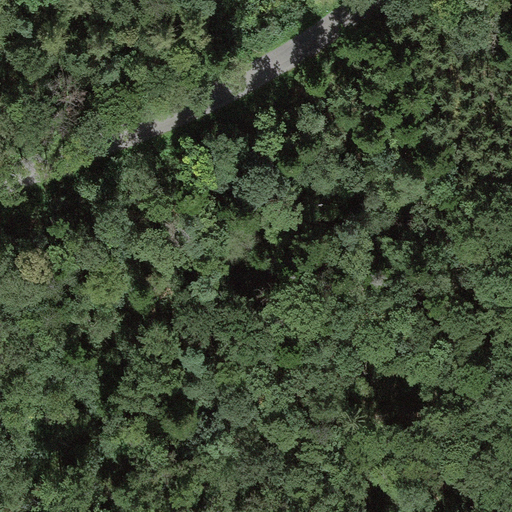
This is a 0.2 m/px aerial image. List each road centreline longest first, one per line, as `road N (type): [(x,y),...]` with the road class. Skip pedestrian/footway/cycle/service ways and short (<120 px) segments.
road 1 (tertiary): [(0,189),(236,83),(354,0)]
road 2 (track): [(0,498),(34,480),(168,371)]
